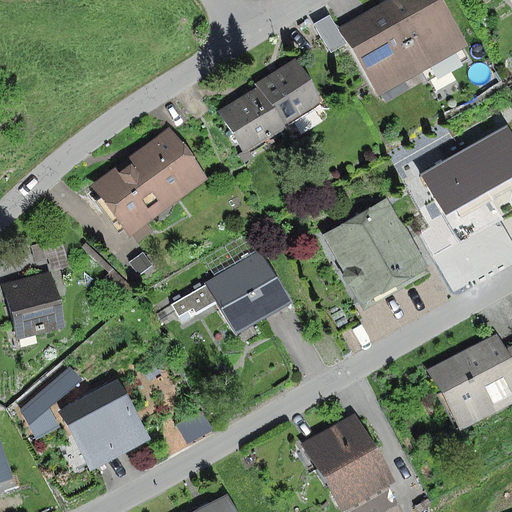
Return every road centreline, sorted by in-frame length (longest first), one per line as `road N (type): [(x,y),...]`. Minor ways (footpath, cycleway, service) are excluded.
road 1 (residential): [(99,511),(511,278)]
road 2 (residential): [(261,24),(112,120),(0,220)]
